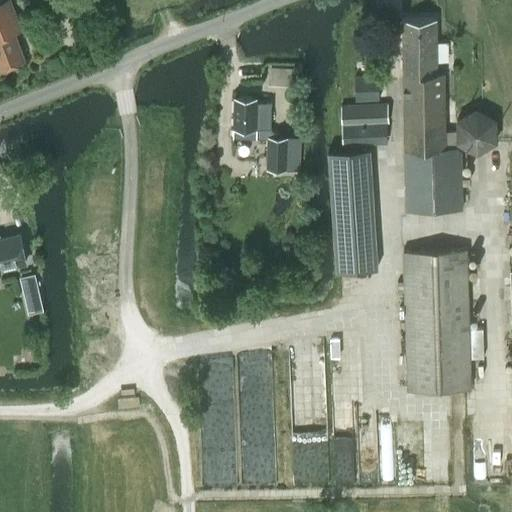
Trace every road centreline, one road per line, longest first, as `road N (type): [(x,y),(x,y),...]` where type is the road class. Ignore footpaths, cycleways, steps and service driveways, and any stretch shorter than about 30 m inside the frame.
road 1 (unclassified): [(0,109),(281,0)]
road 2 (track): [(188,511),(175,420),(136,361)]
